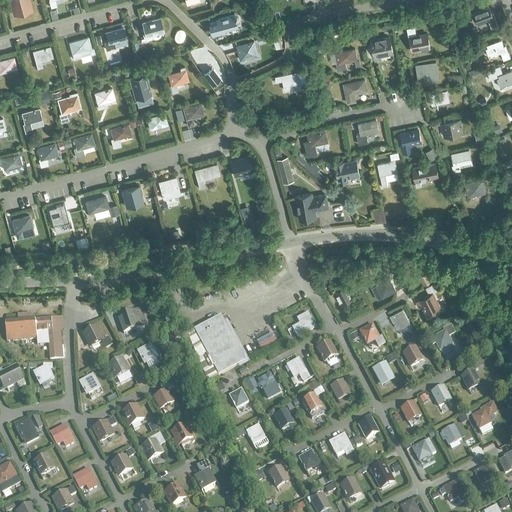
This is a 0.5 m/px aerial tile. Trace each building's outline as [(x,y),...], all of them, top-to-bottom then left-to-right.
[(9,0),(13,14),(18,12),(17,9),(30,6),(28,0),(9,0)] [(48,0),(51,8),(57,6),(55,0),(48,0)] [(492,13),(491,14),(489,8),(474,13),(470,15),(474,24),(478,23),(478,24),(488,20),(491,28),(497,26),(492,13)] [(212,36),(226,33),(225,28),(239,25),(236,11),(217,15),(217,19),(209,20),(212,36)] [(142,33),(144,41),(153,39),(151,33),(162,30),(159,19),(142,23),(144,33),(142,33)] [(427,34),(416,36),(414,27),(407,29),(412,49),(429,45),(427,34)] [(104,44),(106,51),(115,49),(113,42),(125,39),(122,28),(105,33),(108,43),(104,44)] [(257,35),(259,44),(275,40),(272,31),(257,35)] [(376,60),(381,59),(380,55),(392,53),(389,37),(372,40),(373,45),(366,46),(369,58),(375,57),(376,60)] [(93,50),(92,50),(88,38),(69,44),(73,61),(80,59),(80,58),(90,55),(90,56),(95,55),(93,50)] [(506,46),(504,47),(501,40),(488,45),(489,48),(487,48),(490,55),(492,55),(492,56),(500,53),(503,61),(510,58),(506,46)] [(244,56),(256,52),(253,41),(239,45),(239,44),(236,45),(237,46),(236,46),(240,61),(245,59),(244,56)] [(32,53),(37,70),(42,68),(40,62),(52,59),(49,48),(32,53)] [(360,60),(358,60),(355,49),(335,53),(338,63),(336,63),(337,71),(347,69),(345,62),(355,60),(356,67),(361,66),(360,60)] [(141,56),(147,58),(149,53),(143,50),(141,56)] [(0,62),(0,74),(16,70),(13,59),(0,62)] [(159,61),(161,69),(170,67),(168,59),(159,61)] [(418,65),(420,79),(425,79),(425,75),(437,74),(435,62),(418,65)] [(167,87),(169,96),(178,93),(175,85),(188,82),(184,67),(178,69),(179,72),(167,76),(170,86),(167,87)] [(511,71),(502,74),(500,67),(488,71),(491,79),(496,77),(500,86),(502,86),(511,82),(511,71)] [(211,68),(203,74),(212,85),(220,79),(211,68)] [(288,86),(301,83),(299,72),(275,77),(276,82),(282,81),(284,91),(289,89),(288,86)] [(321,74),(322,82),(332,80),(331,72),(321,74)] [(122,73),(113,74),(115,81),(124,79),(122,73)] [(463,84),(463,75),(454,75),(454,84),(463,84)] [(343,85),(347,104),(356,102),(355,94),(367,91),(365,80),(343,85)] [(157,96),(152,81),(131,88),(136,102),(157,96)] [(323,83),(324,90),(332,89),(330,81),(323,83)] [(94,94),(98,110),(104,109),(102,103),(114,100),(111,89),(94,94)] [(49,92),(48,92),(47,90),(35,93),(38,105),(49,102),(48,97),(50,96),(49,92)] [(429,94),(431,106),(449,102),(446,91),(429,94)] [(77,98),(70,100),(69,97),(61,99),(62,103),(57,104),(61,118),(66,117),(65,114),(80,109),(77,98)] [(183,109),(188,127),(193,126),(191,119),(203,116),(200,105),(183,109)] [(22,125),(24,134),(32,132),(29,124),(41,120),(38,109),(21,114),(24,124),(22,125)] [(147,119),(150,130),(167,126),(164,115),(147,119)] [(356,134),(359,145),(368,143),(366,134),(378,132),(375,120),(358,124),(360,133),(356,134)] [(441,124),(444,135),(461,131),(459,120),(441,124)] [(110,129),(115,145),(120,143),(119,139),(130,135),(127,124),(110,129)] [(401,134),(405,153),(410,152),(408,144),(420,141),(418,130),(401,134)] [(303,142),(307,157),(317,155),(314,145),(327,143),(324,131),(307,135),(308,141),(303,142)] [(353,138),(355,137),(354,131),(347,132),(349,139),(346,139),(348,145),(349,145),(350,145),(354,144),(353,138)] [(482,134),(475,135),(477,144),(484,143),(482,134)] [(73,149),(76,157),(84,155),(83,148),(93,146),(90,135),(73,139),(76,148),(73,149)] [(62,139),(65,148),(71,146),(69,137),(62,139)] [(38,160),(40,166),(47,165),(45,159),(57,155),(54,144),(37,149),(40,160),(38,160)] [(452,165),(453,172),(460,170),(459,164),(471,161),(468,150),(451,154),(453,165),(452,165)] [(300,153),(296,157),(303,165),(310,164),(300,153)] [(1,159),(5,173),(10,172),(9,169),(21,165),(18,154),(1,159)] [(277,160),(283,184),(295,181),(288,157),(277,160)] [(231,163),(234,177),(240,176),(239,172),(251,169),(248,158),(231,163)] [(336,170),(339,183),(347,181),(345,174),(358,172),(355,160),(338,164),(339,170),(336,170)] [(377,165),(382,188),(387,187),(386,181),(398,179),(395,161),(377,165)] [(304,166),(321,182),(325,177),(319,171),(321,168),(315,163),(304,166)] [(412,169),(416,187),(421,186),(419,179),(432,176),(439,175),(437,163),(412,169)] [(196,182),(198,190),(204,188),(202,181),(219,176),(216,165),(194,171),(197,182),(196,182)] [(158,183),(162,200),(180,195),(175,178),(158,183)] [(471,194),(472,196),(484,194),(481,180),(464,184),(466,195),(471,194)] [(139,186),(121,191),(124,202),(142,197),(139,186)] [(312,199),(311,196),(295,199),(299,222),(315,219),(314,212),(327,209),(325,196),(312,199)] [(85,203),(88,213),(106,209),(103,198),(85,203)] [(55,207),(48,209),(53,225),(61,223),(61,225),(69,222),(64,203),(55,206),(55,207)] [(110,216),(120,214),(117,205),(108,207),(110,216)] [(243,217),(251,215),(249,206),(240,208),(243,217)] [(382,208),(373,210),(375,223),(385,222),(382,208)] [(12,221),(17,238),(22,237),(20,230),(32,227),(29,216),(12,221)] [(194,222),(195,229),(198,228),(200,239),(207,238),(205,227),(204,227),(202,220),(194,222)] [(138,231),(129,234),(132,244),(141,242),(138,231)] [(170,241),(178,239),(177,231),(168,232),(170,241)] [(323,284),(330,281),(326,273),(317,278),(320,284),(323,283),(323,284)] [(376,286),(382,298),(396,291),(389,279),(376,286)] [(334,292),(341,305),(354,299),(346,285),(334,292)] [(427,313),(439,307),(432,294),(416,303),(419,309),(423,306),(427,313)] [(132,331),(132,332),(148,326),(142,309),(126,314),(127,316),(118,319),(123,334),(132,331)] [(390,317),(397,330),(409,323),(402,310),(390,317)] [(292,328),(297,338),(316,329),(308,314),(297,320),(299,325),(292,328)] [(187,334),(208,382),(245,362),(221,316),(187,334)] [(50,361),(63,359),(59,319),(5,323),(6,342),(37,339),(37,346),(48,345),(50,361)] [(458,340),(451,343),(448,338),(456,334),(451,325),(441,331),(443,334),(429,341),(432,346),(436,344),(440,352),(459,342),(458,340)] [(382,337),(379,338),(372,326),(360,332),(367,346),(375,341),(378,348),(386,344),(382,337)] [(109,338),(103,341),(97,328),(83,335),(85,341),(87,340),(91,348),(102,342),(106,350),(113,346),(109,338)] [(258,353),(276,345),(274,341),(257,348),(258,353)] [(318,349),(325,362),(337,356),(330,343),(318,349)] [(146,364),(158,358),(151,345),(137,352),(139,358),(142,357),(146,364)] [(404,355),(411,368),(423,362),(416,349),(404,355)] [(306,372),(305,372),(299,359),(286,366),(293,379),(299,376),(303,383),(310,379),(306,372)] [(483,359),(473,365),(475,369),(485,364),(483,359)] [(116,380),(128,373),(121,360),(107,368),(110,373),(112,372),(116,380)] [(373,371),(380,384),(393,378),(386,364),(373,371)] [(41,386),(54,380),(47,366),(33,373),(35,379),(37,378),(41,386)] [(19,389),(25,385),(16,367),(0,375),(0,381),(4,390),(16,384),(19,389)] [(462,378),(468,392),(480,385),(474,372),(462,378)] [(258,381),(265,394),(276,388),(269,375),(258,381)] [(88,395),(100,388),(92,376),(79,383),(82,389),(83,388),(88,395)] [(162,410),(174,404),(168,393),(176,389),(172,381),(160,387),(163,393),(153,398),(155,404),(158,402),(162,410)] [(226,390),(221,382),(212,387),(217,395),(217,394),(218,397),(222,395),(221,393),(226,390)] [(330,388),(338,401),(349,395),(342,382),(330,388)] [(452,399),(450,400),(444,388),(432,394),(439,407),(447,403),(449,406),(454,404),(452,399)] [(229,397),(236,410),(248,403),(241,390),(229,397)] [(302,403),(312,420),(324,414),(314,396),(302,403)] [(401,411),(408,424),(420,417),(414,404),(401,411)] [(473,418),(479,431),(492,424),(488,418),(497,414),(492,405),(480,411),(482,413),(473,418)] [(131,427),(143,420),(136,407),(122,414),(125,420),(127,419),(131,427)] [(274,418),(281,431),(293,425),(286,411),(274,418)] [(37,416),(30,419),(37,433),(44,429),(37,416)] [(99,444),(113,436),(109,429),(116,426),(113,420),(92,430),(99,444)] [(26,446),(38,440),(28,421),(14,428),(17,433),(19,432),(26,446)] [(359,427),(366,440),(378,434),(371,421),(359,427)] [(180,446),(192,439),(185,426),(171,433),(174,439),(176,438),(180,446)] [(246,433),(253,446),(265,440),(258,426),(246,433)] [(68,447),(66,445),(72,442),(64,427),(50,434),(57,447),(63,444),(65,448),(68,447)] [(442,434),(449,447),(462,440),(455,427),(442,434)] [(165,443),(168,442),(164,433),(161,435),(160,434),(149,440),(151,444),(143,448),(150,462),(162,455),(158,448),(166,444),(165,443)] [(346,456),(354,452),(344,435),(329,443),(336,456),(344,452),(346,456)] [(353,440),(357,446),(362,443),(359,437),(353,440)] [(412,450),(419,463),(432,456),(425,443),(412,450)] [(299,459),(306,472),(318,466),(311,453),(299,459)] [(42,476),(54,469),(47,456),(33,464),(36,469),(38,468),(42,476)] [(113,464),(120,477),(133,471),(126,458),(113,464)] [(203,490),(215,484),(208,471),(210,470),(206,462),(196,468),(200,475),(194,478),(197,483),(199,482),(203,490)] [(16,485),(19,484),(9,465),(0,469),(0,487),(13,480),(16,485)] [(371,471),(381,490),(394,484),(384,465),(371,471)] [(474,474),(481,487),(493,480),(486,467),(474,474)] [(269,475),(276,489),(288,482),(281,469),(269,475)] [(91,491),(90,489),(95,486),(87,470),(73,478),(80,491),(86,487),(89,492),(91,491)] [(341,488),(348,500),(360,494),(353,481),(341,488)] [(444,490),(450,503),(463,496),(456,483),(444,490)] [(325,489),(328,494),(336,490),(333,484),(325,489)] [(173,506),(185,500),(178,486),(164,494),(167,499),(169,498),(173,506)] [(72,488),(51,499),(57,511),(60,511),(74,505),(71,498),(75,496),(72,488)] [(323,497),(322,497),(320,493),(307,500),(309,505),(312,504),(316,511),(325,511),(330,510),(323,497)] [(153,511),(148,502),(134,509),(135,511),(153,511)] [(400,508),(402,511),(417,511),(412,502),(400,508)]
